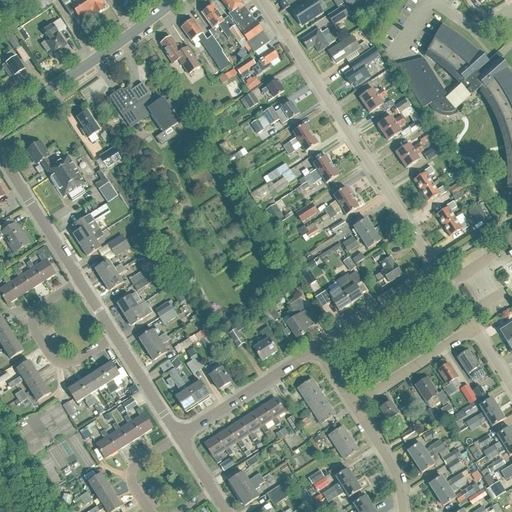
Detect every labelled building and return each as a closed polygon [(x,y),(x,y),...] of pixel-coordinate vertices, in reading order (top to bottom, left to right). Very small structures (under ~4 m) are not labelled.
[(69,0),(72,4),(69,6),(77,18),(85,13),(86,14),(90,11),(93,15),(104,7),(99,0),(69,0)] [(253,54),(269,43),(238,0),(221,0),(221,1),(231,15),(229,16),(242,34),(240,36),(253,54)] [(312,0),(302,0),(305,4),(292,13),(301,26),(321,13),(313,0),(312,0)] [(341,0),(348,8),(358,0),(341,0)] [(61,1),(55,7),(62,14),(68,9),(61,1)] [(284,11),(288,8),(283,1),(279,4),(284,11)] [(228,18),(223,22),(212,7),(201,14),(212,29),(213,30),(218,26),(228,40),(233,36),(229,31),(234,27),(228,18)] [(347,17),(342,8),(328,17),(334,26),(347,17)] [(203,33),(193,20),(181,29),(191,42),(203,33)] [(46,53),(50,50),(53,54),(66,46),(57,34),(59,33),(52,25),(42,32),(48,40),(41,45),(46,53)] [(244,41),(234,27),(229,31),(238,45),(244,41)] [(441,28),(424,58),(427,60),(431,62),(435,64),(438,66),(441,69),(445,72),(448,74),(451,77),(454,80),(457,83),(459,86),(460,86),(471,97),(479,90),(481,92),(479,94),(482,98),(485,102),(487,106),(489,110),(492,114),(494,118),(495,123),(497,127),(499,131),(500,136),(501,140),(503,145),(503,149),(504,154),(505,158),(505,163),(506,167),(506,172),(506,177),(506,181),(506,186),(505,191),(511,191),(511,79),(511,78),(508,75),(506,71),(508,69),(500,60),(492,67),(490,69),(485,64),(487,62),(486,60),(481,56),(480,54),(478,56),(474,52),(471,49),(467,46),(463,42),(459,39),(455,36),(450,33),(446,30),(441,28)] [(28,41),(20,29),(14,33),(22,45),(28,41)] [(212,29),(208,32),(212,37),(214,40),(218,38),(213,30),(212,29)] [(279,29),(268,29),(268,38),(279,38),(279,29)] [(319,53),(330,45),(336,42),(327,30),(322,33),(319,29),(301,41),(308,51),(314,46),(319,53)] [(15,50),(20,46),(11,33),(6,37),(15,50)] [(197,38),(221,72),(230,66),(221,53),(223,52),(214,40),(212,37),(207,41),(202,34),(197,38)] [(358,47),(352,37),(327,53),(335,64),(346,58),(355,52),(359,58),(370,51),(364,43),(358,47)] [(161,44),(160,45),(167,54),(165,55),(172,65),(178,61),(188,75),(199,67),(187,49),(181,52),(177,46),(175,47),(169,38),(165,41),(163,41),(162,42),(161,44)] [(261,74),(271,67),(269,64),(278,59),(271,49),(258,58),(259,61),(256,63),(257,64),(256,65),(256,67),(251,70),(256,78),(261,74)] [(246,55),(239,50),(236,56),(242,61),(246,55)] [(353,71),(345,76),(351,86),(353,85),(356,88),(370,79),(363,66),(364,65),(365,67),(379,58),(375,51),(372,53),(371,52),(349,66),(353,71)] [(3,66),(2,67),(9,78),(12,77),(14,75),(15,76),(24,70),(22,67),(16,58),(16,59),(15,57),(14,56),(11,52),(6,55),(10,60),(10,61),(11,62),(7,64),(7,63),(3,66)] [(423,59),(394,66),(421,110),(431,104),(433,107),(433,108),(434,108),(434,109),(435,109),(435,110),(436,110),(436,111),(437,111),(437,112),(438,112),(439,113),(440,113),(441,113),(441,114),(442,114),(443,114),(444,114),(445,114),(446,114),(447,114),(448,114),(449,114),(450,114),(451,114),(452,114),(453,113),(454,113),(455,112),(456,112),(423,59)] [(240,76),(254,66),(250,60),(235,70),(240,76)] [(390,70),(382,75),(385,81),(394,76),(390,70)] [(109,74),(95,83),(101,91),(115,82),(109,74)] [(227,80),(224,74),(218,79),(221,84),(227,80)] [(256,83),(250,76),(246,81),(251,88),(256,83)] [(274,99),(284,93),(276,82),(267,88),(267,89),(262,92),(264,95),(270,92),(274,99)] [(131,92),(129,89),(128,89),(129,90),(120,96),(118,94),(110,99),(109,99),(130,129),(151,114),(164,133),(156,138),(161,147),(177,136),(172,128),(179,124),(174,117),(175,116),(173,113),(172,114),(163,100),(154,106),(148,98),(150,97),(142,85),(131,92)] [(445,100),(455,111),(471,97),(461,86),(445,100)] [(236,87),(227,92),(231,98),(240,93),(236,87)] [(364,106),(385,93),(382,90),(376,94),(373,89),(359,98),(364,106)] [(385,93),(364,106),(370,114),(384,105),(381,101),(387,96),(385,93)] [(250,109),(258,104),(252,94),(241,101),(247,110),(249,109),(250,109)] [(404,100),(394,107),(399,115),(409,108),(404,100)] [(289,121),(298,115),(291,103),(281,109),(281,110),(275,114),(271,109),(262,114),(270,126),(279,120),(281,125),(288,120),(289,121)] [(77,119),(84,130),(81,131),(87,140),(99,132),(87,113),(77,119)] [(382,134),(403,121),(401,117),(394,122),(391,117),(377,126),(382,134)] [(251,125),(257,135),(263,131),(257,121),(251,125)] [(403,121),(382,134),(388,142),(402,133),(399,128),(405,124),(403,121)] [(418,121),(408,128),(412,133),(422,127),(418,121)] [(283,147),(286,152),(312,136),(305,125),(292,133),(296,139),(289,143),(289,142),(283,147)] [(318,146),(312,136),(286,152),(289,156),(295,152),(301,148),(305,154),(318,146)] [(429,136),(420,141),(420,143),(422,146),(432,140),(429,136)] [(50,178),(63,198),(67,195),(72,202),(85,193),(81,186),(85,183),(67,156),(51,167),(46,159),(48,158),(39,144),(28,151),(30,153),(28,154),(31,158),(32,157),(38,165),(41,163),(47,172),(48,171),(52,177),(50,178)] [(400,162),(421,148),(418,145),(412,149),(409,145),(395,154),(400,162)] [(435,147),(423,155),(428,162),(440,154),(435,147)] [(405,170),(420,160),(416,156),(423,152),(421,148),(400,162),(405,170)] [(100,158),(107,169),(121,160),(113,149),(100,158)] [(303,179),(306,184),(332,167),(326,157),(313,165),(316,171),(303,178),(303,179)] [(235,165),(242,175),(251,170),(244,159),(235,165)] [(286,164),(268,176),(272,182),(282,176),(290,171),(286,164)] [(332,167),(306,184),(309,188),(315,184),(315,183),(322,179),(325,185),(338,177),(332,167)] [(413,181),(420,192),(433,184),(429,177),(434,174),(431,168),(423,173),(424,174),(413,181)] [(454,171),(448,175),(451,180),(457,176),(454,171)] [(230,177),(221,182),(226,192),(236,186),(230,177)] [(462,181),(449,190),(453,196),(466,187),(462,181)] [(98,190),(108,204),(118,197),(109,183),(98,190)] [(433,184),(420,192),(427,202),(438,196),(439,198),(446,193),(443,187),(437,191),(433,184)] [(272,198),(272,192),(267,185),(250,195),(254,201),(257,200),(263,211),(275,204),(272,198)] [(330,205),(333,211),(352,199),(346,189),(333,197),(336,201),(330,205)] [(293,196),(287,198),(291,207),(296,205),(293,196)] [(359,209),(352,199),(333,211),(336,215),(342,211),(346,217),(359,209)] [(436,216),(442,227),(455,219),(451,212),(456,208),(453,203),(446,207),(446,209),(436,216)] [(296,215),(302,223),(318,213),(312,204),(296,215)] [(476,225),(487,218),(478,205),(467,212),(476,225)] [(73,236),(80,246),(101,233),(99,230),(91,235),(87,228),(99,220),(94,212),(71,227),(76,234),(73,236)] [(460,226),(455,219),(442,227),(449,237),(460,230),(461,232),(469,227),(466,223),(460,226)] [(357,242),(361,240),(373,231),(366,221),(354,229),(358,235),(355,237),(357,242)] [(15,254),(30,244),(23,233),(21,235),(15,225),(6,231),(3,225),(0,227),(0,239),(4,237),(15,254)] [(315,228),(305,234),(308,239),(318,233),(315,228)] [(511,230),(503,236),(511,249),(511,230)] [(380,242),(373,231),(361,240),(368,250),(380,242)] [(101,233),(80,246),(87,258),(101,249),(96,241),(103,237),(101,233)] [(490,238),(498,256),(507,252),(500,234),(490,238)] [(108,245),(112,251),(126,242),(122,236),(108,245)] [(345,249),(356,243),(353,238),(342,244),(343,246),(341,247),(343,250),(345,249)] [(129,248),(126,242),(112,251),(115,257),(129,248)] [(321,248),(324,255),(334,250),(330,243),(321,248)] [(358,247),(356,243),(345,249),(348,253),(358,247)] [(382,251),(371,258),(375,263),(385,256),(382,251)] [(361,254),(352,260),(355,265),(364,259),(361,254)] [(42,264),(34,269),(43,283),(55,276),(42,255),(38,257),(42,264)] [(388,284),(402,276),(395,264),(394,265),(390,258),(380,264),(385,271),(382,273),(382,274),(375,278),(379,284),(385,280),(388,284)] [(343,263),(350,273),(356,269),(349,259),(343,263)] [(95,270),(102,281),(123,268),(121,265),(114,269),(109,262),(95,270)] [(31,291),(43,283),(34,269),(30,263),(27,265),(30,271),(22,276),(31,291)] [(123,268),(102,281),(109,292),(122,284),(118,277),(125,272),(123,268)] [(31,291),(22,276),(18,270),(14,273),(18,279),(11,284),(19,298),(31,291)] [(129,280),(133,286),(151,275),(148,270),(144,272),(144,271),(129,280)] [(316,282),(309,271),(303,275),(310,286),(316,282)] [(344,276),(335,282),(339,288),(351,305),(362,297),(355,287),(361,283),(354,273),(345,279),(344,276)] [(151,275),(133,286),(137,292),(156,280),(152,274),(151,275)] [(19,298),(11,284),(10,284),(6,278),(3,280),(7,286),(0,290),(0,294),(7,306),(19,298)] [(329,290),(320,296),(326,305),(332,302),(339,312),(351,305),(339,288),(331,293),(329,290)] [(117,305),(124,316),(145,303),(143,299),(135,304),(131,297),(117,305)] [(288,316),(292,322),(286,326),(296,340),(308,333),(307,331),(315,325),(299,301),(290,307),(293,312),(288,316)] [(174,309),(169,302),(155,311),(159,318),(174,309)] [(280,302),(273,308),(283,319),(289,313),(280,302)] [(152,314),(145,303),(124,316),(131,327),(152,314)] [(280,319),(272,308),(263,314),(271,325),(280,319)] [(172,311),(160,319),(164,325),(176,317),(172,311)] [(0,337),(10,331),(3,320),(0,322),(0,337)] [(511,323),(499,332),(506,343),(511,339),(511,323)] [(262,363),(277,353),(269,341),(273,338),(268,329),(260,334),(265,343),(253,350),(262,363)] [(17,342),(10,331),(0,337),(0,344),(4,350),(17,342)] [(139,340),(146,351),(167,338),(165,334),(157,339),(156,337),(158,336),(159,334),(159,332),(157,331),(155,331),(153,332),(139,340)] [(238,348),(244,343),(236,331),(229,335),(238,348)] [(194,336),(174,348),(178,354),(198,342),(194,336)] [(167,338),(146,351),(153,362),(166,353),(162,346),(169,341),(167,338)] [(17,342),(4,350),(11,361),(24,353),(17,342)] [(205,342),(197,346),(200,352),(208,349),(205,342)] [(192,349),(187,352),(191,358),(196,355),(192,349)] [(479,367),(478,368),(468,353),(457,359),(468,375),(473,382),(484,375),(479,367)] [(191,358),(193,362),(199,372),(205,368),(196,355),(191,358)] [(163,373),(172,367),(168,361),(159,367),(163,373)] [(193,376),(199,372),(193,362),(187,366),(193,376)] [(19,385),(24,382),(37,374),(30,363),(17,371),(21,377),(8,386),(11,390),(18,385),(19,385)] [(119,386),(117,388),(113,382),(119,377),(111,364),(100,370),(114,393),(116,396),(123,392),(119,386)] [(219,391),(230,384),(221,369),(215,373),(210,365),(205,368),(210,376),(210,377),(219,391)] [(455,390),(460,386),(456,380),(458,379),(448,365),(438,372),(447,385),(450,383),(455,390)] [(89,377),(98,390),(104,386),(110,396),(114,393),(100,370),(89,377)] [(197,405),(180,379),(175,370),(168,374),(179,391),(180,390),(183,394),(176,398),(185,412),(197,405)] [(43,384),(37,374),(24,382),(30,392),(43,384)] [(180,379),(197,405),(209,397),(200,383),(192,388),(185,376),(180,379)] [(89,377),(79,384),(93,406),(97,404),(91,395),(98,390),(89,377)] [(430,400),(435,407),(440,403),(442,407),(449,403),(442,392),(437,395),(426,379),(415,387),(426,403),(430,400)] [(298,390),(306,402),(320,392),(313,381),(298,390)] [(50,395),(43,384),(30,392),(37,403),(50,395)] [(93,406),(79,384),(68,391),(76,404),(83,400),(89,409),(93,406)] [(460,390),(469,405),(477,401),(467,385),(460,390)] [(134,386),(129,390),(133,395),(138,392),(134,386)] [(480,387),(472,392),(478,401),(486,396),(480,387)] [(17,401),(25,396),(22,392),(15,396),(17,401)] [(328,404),(320,392),(306,402),(313,414),(328,404)] [(397,409),(407,400),(401,394),(391,402),(397,409)] [(25,396),(17,401),(20,405),(28,400),(25,396)] [(132,399),(122,405),(127,412),(137,406),(132,399)] [(263,407),(273,421),(277,427),(280,425),(277,419),(285,414),(275,399),(263,407)] [(498,410),(491,399),(479,407),(482,413),(476,417),(465,423),(468,428),(498,410)] [(76,414),(69,402),(63,406),(70,418),(76,414)] [(397,427),(403,422),(398,416),(399,415),(390,403),(379,410),(388,423),(392,420),(397,427)] [(335,416),(328,404),(313,414),(321,425),(335,416)] [(467,417),(477,410),(474,404),(463,411),(467,417)] [(449,405),(441,410),(444,415),(452,410),(449,405)] [(252,414),(261,429),(265,435),(269,432),(265,426),(273,421),(263,407),(252,414)] [(131,423),(141,437),(153,430),(140,409),(136,411),(140,417),(131,423)] [(432,424),(437,420),(430,409),(425,413),(432,424)] [(504,420),(498,410),(468,428),(470,432),(482,426),(481,425),(488,422),(492,428),(504,420)] [(454,424),(466,417),(462,411),(450,418),(454,424)] [(240,422),(249,436),(253,442),(257,440),(253,434),(261,429),(252,414),(240,422)] [(141,437),(131,423),(128,417),(124,419),(128,425),(120,430),(129,445),(141,437)] [(299,426),(292,417),(287,421),(293,430),(299,426)] [(96,437),(108,429),(101,420),(90,427),(96,437)] [(228,429),(237,444),(241,450),(245,448),(241,441),(249,436),(240,422),(228,429)] [(117,452),(129,445),(120,430),(116,424),(112,426),(116,433),(108,438),(117,452)] [(328,437),(336,449),(350,440),(343,428),(328,437)] [(486,457),(511,440),(511,432),(509,428),(497,436),(501,442),(494,446),(483,452),(486,457)] [(91,437),(85,429),(79,432),(85,441),(91,437)] [(216,437),(226,451),(230,458),(233,455),(230,449),(237,444),(228,429),(216,437)] [(400,438),(405,444),(417,436),(413,430),(400,438)] [(425,442),(434,437),(430,431),(422,436),(425,442)] [(108,438),(104,432),(101,434),(105,440),(96,446),(105,460),(117,452),(108,438)] [(474,444),(473,444),(476,450),(490,442),(487,436),(474,444)] [(226,451),(216,437),(204,445),(214,460),(214,459),(218,465),(221,463),(217,457),(226,451)] [(358,451),(350,440),(336,449),(344,461),(358,451)] [(511,455),(511,440),(486,457),(488,461),(499,455),(506,450),(510,457),(511,455)] [(407,452),(414,463),(442,445),(439,441),(429,448),(424,451),(420,444),(407,452)] [(414,463),(421,474),(434,466),(429,459),(434,456),(445,449),(442,445),(414,463)] [(364,449),(357,453),(362,460),(368,456),(364,449)] [(446,466),(460,457),(456,450),(442,459),(446,466)] [(249,469),(259,463),(255,457),(246,463),(249,469)] [(501,459),(486,468),(490,474),(505,465),(501,459)] [(230,460),(220,466),(223,472),(234,466),(230,460)] [(456,460),(446,466),(452,474),(461,468),(456,460)] [(508,479),(511,475),(511,466),(503,472),(508,479)] [(325,500),(355,481),(348,470),(335,478),(339,484),(332,488),(322,494),(325,500)] [(320,472),(308,479),(312,485),(324,478),(320,472)] [(236,495),(251,486),(262,479),(259,475),(249,482),(243,474),(229,483),(236,495)] [(436,496),(464,478),(461,474),(450,481),(446,484),(441,477),(429,485),(436,496)] [(89,484),(96,495),(108,486),(101,475),(89,484)] [(483,479),(489,488),(495,485),(488,475),(483,479)] [(436,496),(443,507),(456,499),(455,497),(452,494),(457,491),(456,489),(467,483),(464,478),(436,496)] [(262,479),(251,486),(236,495),(244,508),(259,498),(254,491),(260,488),(259,487),(265,483),(262,479)] [(325,479),(313,486),(317,492),(329,485),(325,479)] [(355,481),(325,500),(328,504),(338,497),(345,493),(349,499),(361,491),(355,481)] [(489,488),(496,499),(505,493),(499,482),(495,485),(489,488)] [(115,497),(108,486),(96,495),(102,505),(115,497)] [(266,495),(270,501),(284,492),(280,486),(266,495)] [(288,498),(284,492),(270,501),(274,507),(288,498)] [(465,500),(461,493),(455,497),(456,499),(459,504),(465,500)] [(90,498),(88,494),(80,499),(83,503),(90,498)] [(476,494),(467,500),(471,506),(480,500),(476,494)] [(62,505),(70,506),(71,497),(64,496),(62,505)] [(115,511),(122,508),(115,497),(102,505),(97,508),(97,509),(92,511),(100,511),(105,509),(106,511),(115,511)] [(90,498),(83,503),(85,507),(93,502),(90,498)] [(365,511),(372,508),(366,498),(353,506),(356,511),(354,511),(365,511)] [(322,511),(334,511),(339,509),(335,503),(322,511)]
